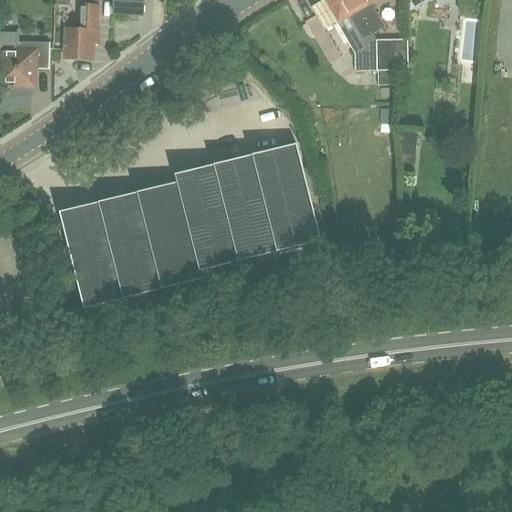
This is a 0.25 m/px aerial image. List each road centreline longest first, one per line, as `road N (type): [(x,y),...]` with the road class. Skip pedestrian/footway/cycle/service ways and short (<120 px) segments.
road 1 (primary): [(0,431),(348,357),(511,339)]
road 2 (primary): [(0,162),(253,0)]
